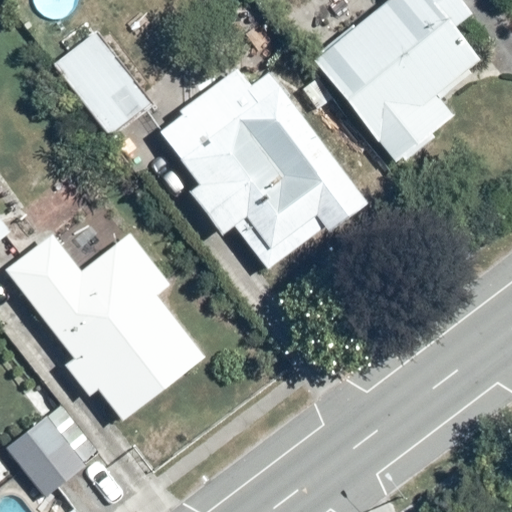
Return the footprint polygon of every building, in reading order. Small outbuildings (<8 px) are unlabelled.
[(466,10),(458,0),(382,0),(309,60),(393,163),(451,116),(433,95),(476,60),(448,26),(466,10)] [(155,101),(95,27),(50,64),(110,137),(155,101)] [(232,226),(264,268),(268,273),(323,231),(325,234),(365,204),(359,197),(266,73),(249,87),(235,69),(154,130),(195,184),(185,191),(219,236),(232,226)] [(166,285),(129,235),(78,274),(49,237),(5,271),(74,362),(66,368),(87,395),(96,389),(120,420),(201,358),(153,295),(166,285)] [(105,511),(122,499),(90,458),(97,453),(58,403),(4,446),(43,495),(49,490),(58,501),(43,511),(105,511)]
